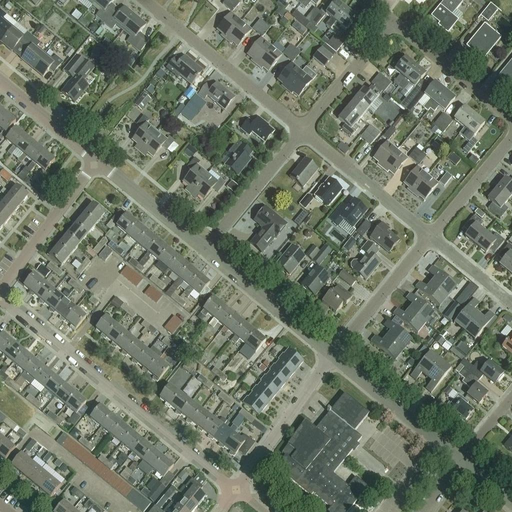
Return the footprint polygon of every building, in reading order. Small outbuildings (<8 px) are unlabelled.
[(105,23),(117,8),(112,4),(115,0),(96,0),(92,6),(100,11),(96,16),(105,23)] [(232,14),(240,4),(234,0),(226,0),(224,3),(222,5),(232,14)] [(280,0),(277,4),(285,11),(288,7),(285,4),(288,0),(280,0)] [(316,8),(323,0),(305,0),(301,6),(306,10),(311,3),(316,8)] [(438,27),(440,28),(448,35),(459,22),(452,16),(464,1),(462,0),(445,0),(431,18),(440,25),(438,27)] [(347,11),(337,3),(326,16),(336,24),(347,11)] [(488,24),(498,12),(490,5),(481,18),(488,24)] [(123,31),(136,16),(125,7),(121,12),(117,8),(105,23),(113,30),(116,25),(123,31)] [(286,14),(279,9),(276,13),(282,18),(286,14)] [(310,25),(320,13),(315,9),(305,21),(300,16),(296,21),(305,29),(309,24),(310,25)] [(0,42),(2,43),(14,29),(13,28),(17,24),(2,11),(0,13),(0,42)] [(341,28),(346,32),(357,19),(347,11),(336,24),(334,27),(338,31),(341,28)] [(320,13),(310,25),(315,29),(325,17),(320,13)] [(226,41),(241,23),(231,15),(216,33),(226,41)] [(140,33),(147,25),(136,16),(123,31),(134,40),(131,44),(135,48),(140,52),(149,41),(140,33)] [(258,34),(265,25),(260,21),(253,30),(258,34)] [(236,50),(251,32),(241,23),(226,41),(236,50)] [(265,25),(258,34),(263,38),(270,29),(265,25)] [(484,60),(502,39),(485,25),(466,48),(473,54),(475,52),(484,60)] [(23,48),(32,37),(28,33),(24,37),(14,29),(2,43),(12,52),(19,45),(23,48)] [(98,38),(103,32),(100,29),(95,35),(98,38)] [(273,29),(268,36),(274,41),(280,35),(273,29)] [(326,46),(336,54),(340,50),(350,38),(344,34),(339,40),(334,37),(326,46)] [(32,69),(44,54),(38,48),(41,44),(32,37),(23,48),(27,52),(21,59),(32,69)] [(329,42),(324,38),(321,42),(326,46),(329,42)] [(257,66),(271,48),(261,40),(246,58),(257,66)] [(267,75),(283,55),(285,52),(275,44),(271,48),(257,66),(267,75)] [(288,59),(295,50),(291,46),(285,52),(283,55),(288,59)] [(69,59),(74,54),(69,50),(65,55),(69,59)] [(295,50),(288,59),(293,64),(301,55),(295,50)] [(324,69),(333,59),(322,50),(313,60),(324,69)] [(44,54),(32,69),(43,78),(49,70),(54,74),(63,63),(56,57),(52,61),(44,54)] [(74,104),(88,87),(82,82),(92,70),(86,64),(77,56),(63,72),(72,80),(61,93),(74,104)] [(192,87),(203,73),(185,57),(181,62),(176,58),(166,69),(178,79),(180,77),(192,87)] [(398,87),(415,67),(405,59),(394,72),(399,76),(393,84),(398,87)] [(511,85),(511,61),(499,77),(506,83),(507,81),(511,85)] [(287,91),(302,73),(301,73),(292,65),(277,83),(287,91)] [(414,88),(425,75),(415,67),(398,87),(403,91),(409,84),(414,88)] [(297,100),(312,82),(316,77),(306,68),(301,73),(302,73),(287,91),(297,100)] [(395,89),(390,85),(391,84),(379,74),(375,79),(387,89),(392,93),(395,89)] [(392,93),(387,89),(375,79),(371,84),(383,94),(384,93),(388,97),(392,93)] [(427,113),(430,110),(445,92),(435,83),(424,96),(429,101),(423,109),(427,113)] [(225,111),(235,99),(217,85),(212,91),(206,86),(198,95),(204,100),(207,97),(225,111)] [(196,94),(190,89),(184,96),(190,102),(196,94)] [(354,100),(367,111),(375,101),(379,96),(371,90),(367,94),(362,90),(354,100)] [(408,105),(418,94),(413,90),(403,101),(408,105)] [(444,113),(454,100),(445,92),(430,110),(434,113),(438,108),(444,113)] [(418,94),(408,105),(413,109),(423,98),(418,94)] [(141,112),(151,101),(144,95),(135,106),(141,112)] [(391,99),(386,95),(383,99),(388,103),(391,99)] [(192,122),(204,107),(194,98),(191,103),(188,107),(186,109),(185,108),(181,113),(192,122)] [(362,117),(367,111),(354,100),(346,110),(359,120),(363,124),(366,120),(362,117)] [(464,129),(474,116),(464,108),(453,121),(464,129)] [(354,126),(359,120),(346,110),(338,120),(345,125),(342,129),(351,137),(358,129),(354,126)] [(438,130),(447,118),(442,114),(433,126),(438,130)] [(0,122),(0,130),(3,133),(0,135),(0,140),(1,142),(7,135),(6,135),(16,123),(6,115),(0,122)] [(406,118),(403,115),(392,128),(395,131),(406,118)] [(140,153),(157,133),(147,124),(149,121),(144,116),(136,125),(142,130),(133,141),(138,145),(135,148),(140,153)] [(474,137),(484,124),(474,116),(464,129),(474,137)] [(265,145),(275,133),(266,126),(266,125),(259,118),(254,124),(249,121),(241,130),(249,137),(252,134),(265,145)] [(447,118),(438,130),(443,134),(452,122),(447,118)] [(365,142),(375,131),(370,126),(360,138),(365,142)] [(388,142),(396,132),(391,128),(383,138),(388,142)] [(16,130),(6,141),(13,147),(7,154),(11,157),(16,150),(15,149),(25,138),(16,130)] [(438,138),(442,133),(438,130),(433,135),(438,138)] [(375,131),(365,142),(370,146),(379,134),(375,131)] [(167,151),(175,142),(169,137),(166,140),(157,133),(140,153),(145,157),(148,154),(153,158),(162,147),(167,151)] [(25,157),(35,146),(25,138),(15,149),(16,150),(22,155),(17,162),(21,165),(26,158),(25,157)] [(468,155),(477,143),(472,139),(462,151),(468,155)] [(248,159),(252,154),(238,141),(229,152),(233,155),(224,166),(238,177),(251,162),(248,159)] [(377,166),(382,170),(397,151),(386,143),(372,160),(378,165),(377,166)] [(35,165),(45,154),(35,146),(25,157),(26,158),(32,163),(27,170),(25,168),(20,173),(26,177),(36,166),(35,165)] [(413,163),(421,153),(416,149),(408,158),(413,163)] [(397,151),(382,170),(387,174),(388,173),(393,177),(407,160),(397,151)] [(421,153),(413,163),(418,167),(426,157),(421,153)] [(45,174),(55,162),(45,154),(35,165),(36,166),(42,171),(37,178),(40,181),(46,174),(45,174)] [(191,195),(208,175),(197,166),(200,163),(195,158),(187,167),(192,171),(183,182),(188,187),(185,190),(191,195)] [(303,190),(318,172),(305,161),(290,179),(303,190)] [(407,190),(412,194),(427,176),(417,168),(403,185),(408,189),(407,190)] [(13,178),(3,170),(0,174),(0,177),(8,184),(13,178)] [(443,188),(451,178),(447,174),(439,183),(443,188)] [(218,193),(226,184),(220,179),(217,183),(208,175),(191,195),(196,199),(199,196),(204,200),(213,189),(218,193)] [(438,185),(427,176),(412,194),(418,199),(419,198),(424,202),(438,185)] [(511,181),(510,184),(505,180),(496,190),(509,201),(511,196),(511,181)] [(328,208),(342,191),(336,187),(337,185),(336,183),(334,181),(332,181),(330,182),(329,181),(315,198),(328,208)] [(234,195),(239,189),(235,185),(230,191),(234,195)] [(3,190),(0,193),(7,199),(8,198),(20,208),(28,198),(16,188),(10,195),(3,190)] [(504,206),(509,201),(496,190),(488,200),(493,204),(489,209),(501,220),(509,210),(504,206)] [(306,210),(313,201),(308,197),(300,206),(306,210)] [(0,203),(0,208),(11,218),(20,208),(8,198),(7,199),(2,205),(0,203)] [(353,229),(367,212),(355,202),(344,214),(339,209),(330,220),(338,227),(343,221),(353,229)] [(82,215),(84,216),(96,226),(105,216),(93,206),(88,212),(86,210),(82,215)] [(0,224),(3,227),(11,218),(0,208),(0,224)] [(290,223),(287,226),(266,208),(255,222),(263,229),(250,244),(262,254),(275,238),(276,239),(284,229),(293,237),(298,230),(290,223)] [(485,216),(478,210),(474,214),(482,220),(485,216)] [(304,221),(308,216),(303,212),(299,217),(304,221)] [(128,214),(116,228),(127,237),(137,224),(131,220),(133,218),(128,214)] [(77,220),(73,225),(75,227),(87,237),(96,226),(84,216),(79,222),(77,220)] [(475,246),(485,234),(479,229),(483,224),(474,216),(464,229),(469,233),(465,238),(475,246)] [(111,230),(116,225),(112,221),(107,226),(111,230)] [(362,239),(372,227),(366,222),(356,234),(362,239)] [(138,223),(137,224),(127,237),(137,245),(147,233),(141,228),(143,226),(138,223)] [(389,254),(400,242),(388,232),(390,231),(383,225),(371,239),(389,254)] [(68,231),(65,236),(67,237),(79,247),(87,237),(75,227),(70,233),(68,231)] [(149,231),(147,233),(137,245),(148,254),(158,242),(152,237),(153,235),(149,231)] [(495,254),(505,242),(496,234),(491,239),(485,234),(475,246),(485,255),(490,250),(495,254)] [(60,241),(56,246),(58,247),(70,257),(79,247),(67,237),(62,243),(60,241)] [(98,246),(102,249),(107,243),(103,240),(98,246)] [(138,265),(135,269),(141,275),(145,270),(143,269),(149,260),(148,259),(151,256),(158,262),(168,250),(163,246),(164,244),(159,240),(158,242),(138,265)] [(118,248),(111,243),(108,247),(114,252),(118,248)] [(366,282),(381,264),(374,258),(378,252),(368,244),(361,252),(366,256),(360,264),(358,263),(354,263),(351,266),(352,270),(353,271),(366,282)] [(510,275),(511,272),(511,247),(509,245),(499,257),(504,261),(499,267),(510,275)] [(93,259),(102,249),(98,246),(93,252),(88,248),(85,252),(93,259)] [(52,251),(47,256),(61,268),(70,257),(58,247),(54,253),(52,251)] [(289,277),(305,258),(292,247),(276,266),(289,277)] [(312,261),(320,252),(313,247),(306,256),(312,261)] [(325,247),(320,253),(312,262),(318,267),(331,252),(325,247)] [(124,253),(118,248),(114,252),(120,257),(124,253)] [(169,248),(168,250),(158,262),(168,271),(178,259),(173,254),(174,252),(169,248)] [(105,263),(113,254),(106,249),(99,258),(105,263)] [(178,280),(189,267),(183,263),(185,261),(180,257),(178,259),(168,271),(178,280)] [(268,267),(257,258),(253,263),(264,272),(268,267)] [(80,276),(90,264),(86,260),(83,264),(81,266),(76,272),(80,276)] [(132,260),(128,264),(135,269),(138,265),(132,260)] [(57,269),(54,267),(51,264),(47,268),(53,273),(57,269)] [(45,279),(50,273),(41,265),(36,271),(41,275),(42,276),(45,279)] [(183,284),(189,288),(199,276),(193,271),(195,270),(190,266),(189,267),(178,280),(166,295),(170,299),(174,294),(183,284)] [(124,278),(131,270),(127,267),(120,275),(124,278)] [(314,297),(330,279),(317,268),(301,286),(314,297)] [(448,299),(457,288),(433,268),(428,274),(433,278),(429,283),(448,299)] [(59,278),(63,274),(57,269),(53,273),(59,278)] [(128,282),(135,274),(131,270),(124,278),(128,282)] [(352,288),(356,282),(344,272),(339,277),(352,288)] [(132,285),(139,277),(135,274),(128,282),(132,285)] [(188,298),(193,292),(199,297),(210,285),(204,280),(205,278),(200,274),(199,276),(189,288),(184,294),(188,298)] [(34,275),(24,287),(30,292),(28,294),(33,298),(34,296),(45,284),(34,275)] [(139,277),(132,285),(136,288),(143,280),(139,277)] [(155,286),(159,282),(153,277),(149,281),(155,286)] [(74,290),(78,286),(71,280),(68,285),(74,290)] [(470,281),(462,291),(471,298),(479,288),(470,281)] [(159,282),(155,286),(162,292),(165,287),(159,282)] [(417,295),(420,297),(424,301),(426,298),(439,309),(448,299),(429,283),(425,288),(421,284),(416,289),(419,292),(417,295)] [(45,284),(34,296),(40,301),(38,303),(43,307),(45,305),(55,292),(45,284)] [(80,295),(84,291),(78,286),(74,290),(80,295)] [(144,295),(148,298),(155,290),(151,287),(144,295)] [(344,308),(352,298),(345,292),(343,294),(336,288),(332,293),(331,292),(321,303),(336,315),(343,307),(344,308)] [(152,301),(159,294),(155,290),(148,298),(152,301)] [(55,292),(45,305),(50,309),(49,311),(54,315),(55,314),(65,301),(55,292)] [(159,294),(152,301),(156,305),(163,297),(159,294)] [(174,294),(170,299),(176,304),(180,299),(174,294)] [(417,295),(414,298),(411,295),(406,301),(412,306),(408,311),(426,325),(434,315),(421,304),(424,301),(417,295)] [(215,297),(203,311),(214,320),(224,308),(218,303),(220,301),(215,297)] [(95,307),(98,303),(92,298),(89,302),(95,307)] [(180,299),(176,304),(182,309),(186,304),(180,299)] [(65,301),(55,314),(61,318),(59,320),(64,324),(65,322),(76,310),(65,301)] [(462,310),(455,304),(444,317),(451,323),(462,310)] [(127,315),(130,310),(124,305),(120,309),(127,315)] [(224,329),(234,317),(234,316),(228,312),(230,310),(225,306),(224,308),(214,320),(208,326),(213,330),(218,324),(224,329)] [(464,333),(478,316),(469,308),(454,325),(464,333)] [(76,310),(65,322),(71,327),(69,329),(74,333),(86,319),(76,310)] [(133,320),(137,316),(130,310),(127,315),(133,320)] [(397,311),(393,316),(396,318),(403,324),(417,335),(426,325),(408,311),(404,316),(397,311)] [(478,316),(464,333),(474,342),(485,329),(488,332),(497,321),(495,318),(489,313),(484,320),(478,316)] [(245,325),(239,320),(241,318),(236,314),(234,316),(234,317),(224,329),(235,337),(245,325)] [(171,321),(179,328),(182,324),(174,317),(171,321)] [(106,318),(96,330),(102,335),(100,337),(105,341),(107,339),(117,327),(106,318)] [(403,324),(396,318),(393,321),(401,327),(403,324)] [(167,325),(175,332),(179,328),(171,321),(167,325)] [(401,327),(393,321),(390,324),(398,330),(401,327)] [(147,332),(151,327),(144,322),(141,326),(147,332)] [(390,324),(388,322),(383,328),(390,333),(386,338),(403,352),(412,342),(398,330),(390,324)] [(245,346),(255,333),(249,329),(251,327),(246,323),(245,325),(235,337),(232,341),(236,344),(239,341),(245,346)] [(172,336),(175,332),(167,325),(164,329),(172,336)] [(117,327),(107,339),(112,344),(111,346),(116,350),(117,348),(127,336),(117,327)] [(154,337),(157,333),(151,327),(147,332),(154,337)] [(511,357),(511,331),(511,332),(505,340),(508,342),(502,349),(511,357)] [(255,354),(265,342),(260,337),(261,336),(256,332),(255,333),(245,346),(255,354)] [(13,344),(8,339),(9,337),(4,333),(0,338),(0,353),(3,356),(13,344)] [(127,336),(117,348),(123,352),(121,354),(126,359),(128,357),(138,344),(127,336)] [(375,338),(371,343),(395,362),(403,352),(386,338),(381,344),(375,338)] [(171,344),(169,342),(165,339),(161,343),(168,349),(171,344)] [(24,352),(18,347),(19,345),(15,342),(13,344),(3,356),(14,365),(24,352)] [(180,348),(187,353),(191,349),(184,343),(180,348)] [(138,344),(128,357),(133,361),(131,363),(136,367),(138,365),(148,352),(138,344)] [(174,354),(177,349),(171,344),(168,349),(174,354)] [(458,354),(452,349),(449,352),(456,357),(458,354)] [(34,361),(29,356),(30,354),(25,350),(24,352),(14,365),(24,373),(34,361)] [(279,361),(279,362),(294,374),(303,363),(289,351),(284,356),(284,355),(279,361)] [(148,352),(138,365),(143,369),(142,371),(146,375),(148,373),(158,361),(148,352)] [(197,362),(201,357),(195,352),(191,356),(197,362)] [(426,379),(440,361),(431,353),(416,370),(426,379)] [(270,356),(261,367),(268,372),(277,361),(270,356)] [(201,357),(197,362),(204,367),(207,362),(201,357)] [(44,369),(39,365),(40,363),(35,359),(34,361),(24,373),(35,382),(44,369)] [(158,361),(148,373),(154,378),(152,380),(157,384),(169,369),(158,361)] [(249,361),(239,372),(243,377),(253,365),(249,361)] [(436,387),(451,370),(440,361),(426,379),(436,387)] [(463,361),(459,366),(460,366),(463,369),(479,382),(483,377),(495,387),(504,376),(489,364),(484,370),(477,364),(473,369),(463,361)] [(274,366),(270,372),(271,373),(285,385),(294,374),(279,362),(275,367),(274,366)] [(460,366),(455,372),(459,375),(463,369),(460,366)] [(55,378),(49,373),(51,372),(46,367),(44,369),(35,382),(45,390),(55,378)] [(218,378),(222,374),(215,369),(212,373),(218,378)] [(459,375),(458,376),(464,381),(461,384),(471,392),(467,397),(479,406),(488,395),(477,385),(479,382),(463,369),(459,375)] [(266,377),(261,383),(262,384),(276,396),(285,385),(271,373),(267,378),(266,377)] [(222,374),(218,378),(224,383),(228,379),(222,374)] [(65,387),(65,386),(59,382),(61,380),(57,376),(55,378),(45,390),(41,395),(45,398),(49,393),(55,399),(65,387)] [(203,386),(207,382),(201,377),(197,381),(203,386)] [(12,388),(15,384),(9,379),(5,383),(12,388)] [(213,387),(211,385),(207,382),(203,386),(210,391),(213,387)] [(15,384),(12,388),(17,393),(21,389),(15,384)] [(76,395),(70,390),(72,388),(67,384),(65,386),(65,387),(55,399),(66,407),(76,395)] [(257,388),(252,393),(253,394),(267,406),(276,396),(262,384),(257,389),(257,388)] [(171,407),(180,395),(169,387),(160,399),(166,404),(165,406),(169,410),(171,407)] [(76,416),(86,404),(80,399),(82,397),(77,393),(76,395),(66,407),(76,416)] [(222,394),(218,398),(225,403),(228,399),(222,394)] [(248,399),(243,404),(258,417),(267,406),(253,394),(249,399),(248,399)] [(180,418),(182,416),(191,403),(180,395),(171,407),(177,412),(175,414),(180,418)] [(337,405),(315,431),(305,422),(281,455),(285,457),(276,469),(311,498),(313,495),(330,509),(327,511),(348,511),(368,489),(355,478),(348,487),(333,475),(353,451),(352,451),(362,439),(354,433),(369,415),(345,395),(337,405)] [(466,422),(474,412),(467,407),(469,405),(458,395),(451,405),(456,409),(453,412),(466,422)] [(26,400),(32,406),(36,401),(30,396),(26,400)] [(228,399),(225,403),(231,408),(234,404),(228,399)] [(42,406),(36,401),(32,406),(38,410),(42,406)] [(193,424),(202,412),(191,403),(182,416),(187,420),(186,422),(191,426),(193,424)] [(111,416),(105,412),(107,410),(102,406),(90,420),(101,428),(111,416)] [(245,421),(249,416),(242,411),(239,415),(245,421)] [(53,422),(57,418),(50,412),(46,417),(53,422)] [(204,432),(213,420),(202,412),(193,424),(198,428),(197,430),(202,434),(204,432)] [(121,425),(115,420),(117,418),(112,414),(111,416),(101,428),(111,437),(121,425)] [(251,426),(255,421),(249,416),(245,421),(251,426)] [(53,422),(59,427),(62,423),(57,418),(53,422)] [(12,433),(16,428),(6,420),(2,424),(12,433)] [(213,420),(204,432),(209,436),(208,439),(213,442),(214,440),(223,428),(219,424),(213,420)] [(132,434),(132,433),(126,429),(128,427),(123,423),(121,425),(111,437),(122,446),(132,434)] [(225,448),(234,436),(233,435),(237,430),(232,426),(228,431),(223,428),(214,440),(220,444),(218,447),(223,450),(225,448)] [(20,431),(16,436),(22,441),(26,437),(20,431)] [(142,442),(136,437),(138,435),(133,431),(132,433),(132,434),(122,446),(132,454),(142,442)] [(61,446),(68,438),(63,434),(56,443),(61,446)] [(241,438),(240,440),(234,436),(225,448),(231,452),(229,455),(234,458),(238,453),(245,458),(255,445),(245,437),(241,438)] [(68,438),(61,446),(65,450),(72,441),(68,438)] [(85,448),(88,444),(81,438),(78,442),(85,448)] [(148,444),(143,440),(142,442),(132,454),(130,456),(134,460),(136,458),(142,463),(152,451),(146,446),(148,444)] [(29,454),(36,445),(32,441),(25,450),(29,454)] [(72,441),(65,450),(69,453),(76,445),(72,441)] [(5,442),(0,447),(0,458),(4,463),(15,450),(5,442)] [(85,448),(89,452),(90,453),(94,448),(88,444),(85,448)] [(76,445),(69,453),(74,457),(81,448),(76,445)] [(81,448),(74,457),(78,460),(85,452),(81,448)] [(163,459),(162,459),(157,454),(159,452),(154,449),(152,451),(142,463),(153,471),(163,459)] [(85,452),(78,460),(82,464),(89,455),(85,452)] [(53,457),(49,454),(43,461),(47,464),(53,457)] [(21,455),(10,467),(20,475),(30,463),(21,455)] [(89,455),(82,464),(87,467),(94,459),(89,455)] [(104,467),(108,463),(102,457),(98,462),(104,467)] [(163,480),(173,468),(167,463),(169,461),(164,457),(162,459),(163,459),(153,471),(163,480)] [(94,459),(87,467),(91,471),(98,462),(94,459)] [(59,469),(62,465),(58,461),(54,465),(59,469)] [(98,462),(91,471),(95,475),(102,466),(98,462)] [(30,463),(20,475),(30,484),(40,471),(30,463)] [(108,463),(104,467),(110,472),(114,468),(108,463)] [(134,463),(129,470),(133,473),(138,466),(134,463)] [(69,469),(64,465),(59,471),(65,475),(69,469)] [(102,466),(95,475),(100,478),(107,470),(102,466)] [(107,470),(100,478),(104,482),(111,473),(107,470)] [(40,471),(30,484),(40,492),(50,479),(40,471)] [(178,478),(183,483),(188,477),(183,472),(178,478)] [(111,473),(104,482),(109,485),(116,477),(111,473)] [(126,482),(130,478),(123,473),(120,477),(126,482)] [(116,477),(109,485),(113,489),(120,480),(116,477)] [(130,478),(126,482),(132,487),(136,483),(130,478)] [(50,479),(40,492),(50,500),(60,488),(50,479)] [(120,480),(113,489),(117,492),(124,484),(120,480)] [(193,481),(192,481),(186,488),(190,492),(185,498),(197,509),(205,499),(199,494),(203,489),(193,481)] [(153,504),(158,498),(165,489),(158,483),(151,493),(150,494),(151,495),(147,499),(153,504)] [(124,484),(117,492),(121,496),(128,487),(124,484)] [(128,487),(121,496),(126,499),(133,491),(128,487)] [(168,501),(176,491),(172,487),(164,497),(168,501)] [(74,489),(71,494),(81,502),(84,498),(74,489)] [(144,489),(141,494),(147,499),(151,495),(150,494),(144,489)] [(133,491),(126,499),(130,503),(137,494),(133,491)] [(137,494),(130,503),(134,506),(141,498),(137,494)] [(160,510),(168,501),(164,497),(156,507),(160,510)] [(141,498),(134,506),(139,510),(146,501),(141,498)] [(181,511),(194,511),(197,509),(185,498),(177,508),(181,511)] [(88,511),(89,509),(93,505),(88,501),(83,508),(88,511)] [(146,501),(139,510),(141,511),(144,511),(150,505),(146,501)] [(63,503),(55,511),(72,511),(73,511),(63,503)]
